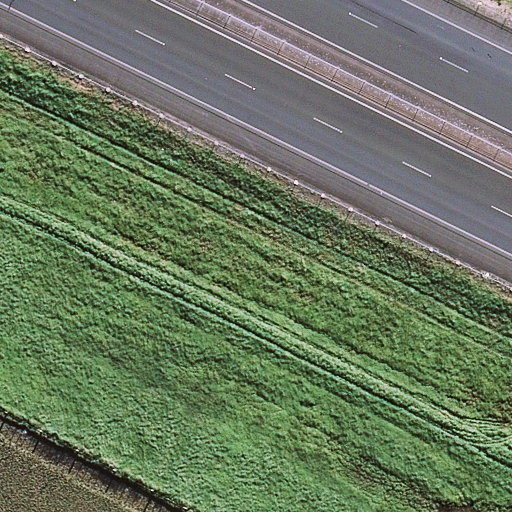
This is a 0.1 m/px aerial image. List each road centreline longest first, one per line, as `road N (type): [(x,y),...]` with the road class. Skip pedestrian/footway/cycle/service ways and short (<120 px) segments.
road 1 (motorway): [(511,212),(82,0)]
road 2 (motorway): [(318,0),(511,95)]
